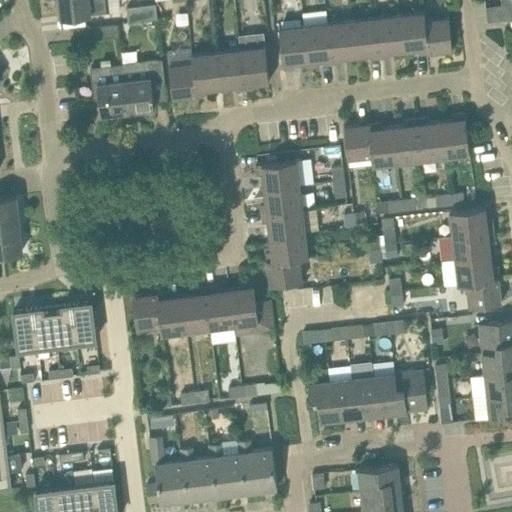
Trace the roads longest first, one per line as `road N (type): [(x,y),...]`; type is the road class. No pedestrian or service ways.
road 1 (residential): [(68,259),(111,273),(231,251),(238,233),(220,129)]
road 2 (residential): [(220,129),(243,114),(335,96),(473,80)]
road 3 (residential): [(453,511),(447,443),(436,438),(307,452)]
road 4 (residential): [(52,151),(220,129)]
road 5 (residential): [(52,151),(24,0)]
